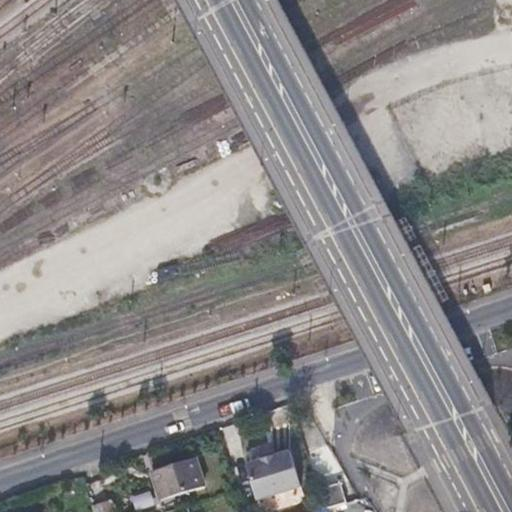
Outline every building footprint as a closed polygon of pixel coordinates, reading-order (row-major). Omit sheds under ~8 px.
[(511,0),(494,0),(500,15),(511,11),(511,0)] [(289,453),(246,466),(257,501),(301,487),(289,453)] [(154,471),(158,485),(162,498),(205,484),(196,457),(154,471)] [(339,485),(317,492),(323,509),(345,502),(339,485)] [(131,498),(136,511),(138,511),(158,505),(152,490),(131,498)] [(93,511),(112,511),(108,501),(92,506),(93,511)]
